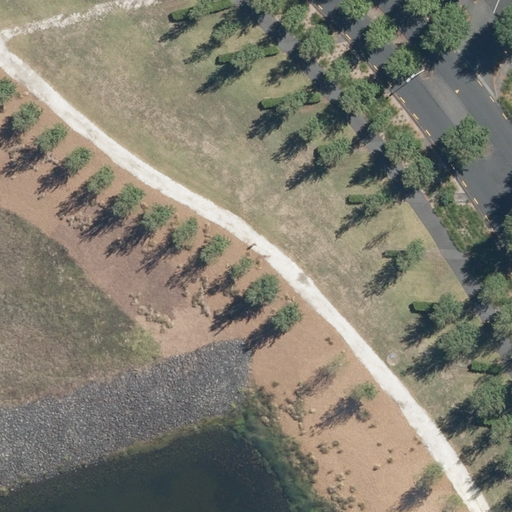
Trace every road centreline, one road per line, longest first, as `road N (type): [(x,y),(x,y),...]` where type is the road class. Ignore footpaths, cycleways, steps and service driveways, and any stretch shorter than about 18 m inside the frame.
road 1 (unclassified): [(511,227),(444,129),(329,0)]
road 2 (unclassified): [(391,0),(511,152)]
